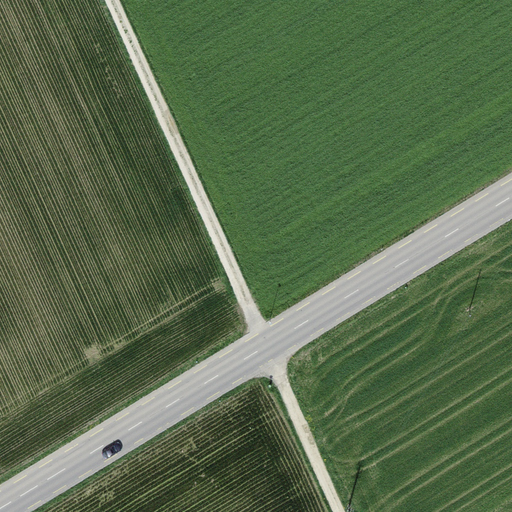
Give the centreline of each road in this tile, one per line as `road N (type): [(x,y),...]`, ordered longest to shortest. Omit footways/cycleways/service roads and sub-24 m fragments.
road 1 (secondary): [(0,503),(511,196)]
road 2 (track): [(337,511),(102,0)]
